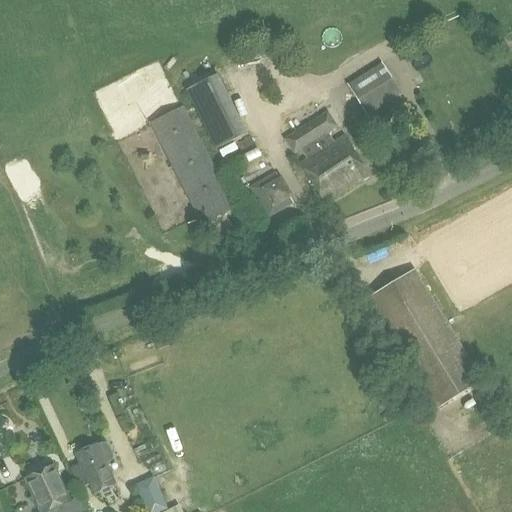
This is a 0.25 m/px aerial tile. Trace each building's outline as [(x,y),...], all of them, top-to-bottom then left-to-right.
[(347,85),(368,117),(402,95),(381,63),(347,85)] [(216,150),(247,134),(217,76),(186,92),(216,150)] [(150,124),(202,226),(235,209),(184,107),(150,124)] [(286,141),(294,155),(305,147),(314,160),(303,168),(326,204),(368,177),(345,140),(336,146),(328,133),(336,127),(327,113),(286,141)] [(293,203),(276,174),(251,188),(268,218),(293,203)] [(415,270),(368,299),(435,410),(482,380),(415,270)] [(125,336),(133,353),(148,346),(140,329),(125,336)] [(109,475),(110,474),(97,447),(76,456),(89,484),(94,494),(114,485),(109,475)] [(25,480),(31,493),(40,511),(48,511),(70,502),(54,466),(25,480)]
